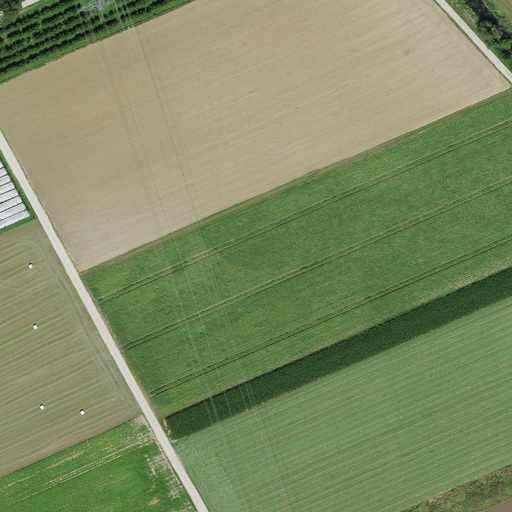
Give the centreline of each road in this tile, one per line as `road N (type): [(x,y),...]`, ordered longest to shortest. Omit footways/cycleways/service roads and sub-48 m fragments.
road 1 (track): [(511,77),(440,0),(31,0),(0,14)]
road 2 (track): [(0,140),(201,511)]
